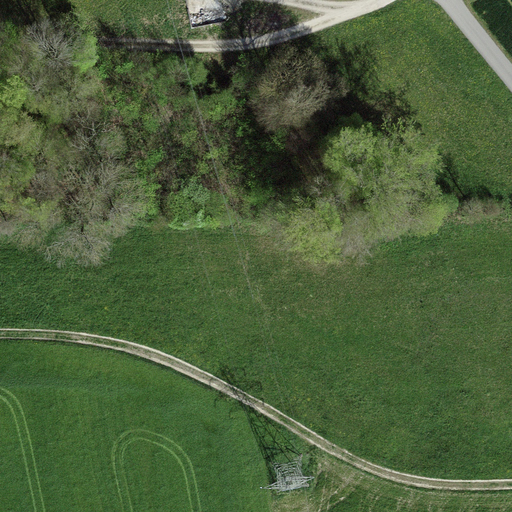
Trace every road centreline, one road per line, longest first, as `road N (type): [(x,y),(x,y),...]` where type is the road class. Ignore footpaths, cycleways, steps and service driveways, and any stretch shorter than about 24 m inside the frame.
road 1 (track): [(0,335),(52,333),(152,354),(395,479),(511,487)]
road 2 (track): [(380,0),(165,50),(0,44)]
